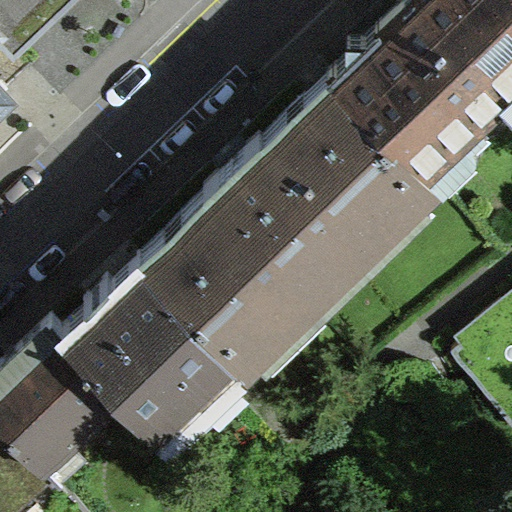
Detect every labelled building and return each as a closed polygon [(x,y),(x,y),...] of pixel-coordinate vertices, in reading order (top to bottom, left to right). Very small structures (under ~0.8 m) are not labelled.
[(0,0),(0,23),(15,40),(56,0),(0,0)] [(511,0),(397,0),(330,64),(426,164),(502,91),(511,101),(511,0)] [(243,356),(434,172),(426,164),(330,64),(263,129),(260,126),(204,180),(207,183),(196,194),(139,248),(243,355),(243,356)] [(121,385),(164,430),(243,355),(139,248),(139,247),(111,273),(108,269),(83,293),(87,296),(77,306),(60,322),(121,385)] [(502,294),(475,315),(479,321),(451,343),(488,389),(511,419),(511,295),(506,300),(502,294)] [(60,322),(50,312),(14,346),(0,359),(0,416),(42,460),(121,385),(60,322)] [(4,511),(50,468),(42,460),(0,416),(0,511),(4,511)]
